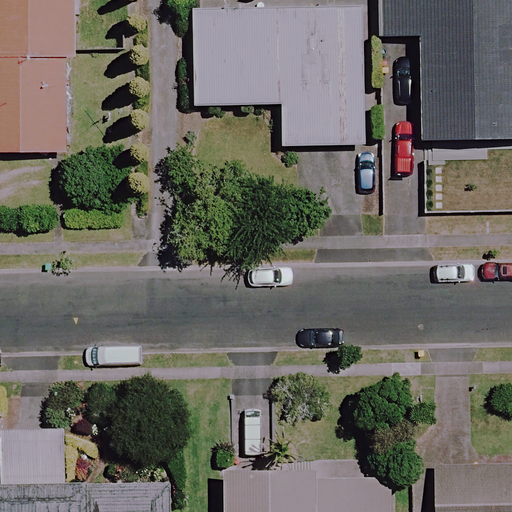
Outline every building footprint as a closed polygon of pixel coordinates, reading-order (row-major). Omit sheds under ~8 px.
[(76,58),(75,0),(0,0),(0,155),(67,155),(66,58),(76,58)] [(511,0),(383,0),(384,39),(425,39),(426,143),(511,141),(511,0)] [(364,147),(362,11),(195,14),(196,107),(283,105),(283,149),(364,147)] [(66,487),(66,433),(0,433),(0,511),(171,511),(171,486),(66,487)] [(511,511),(511,463),(422,462),(420,511),(511,511)] [(386,511),(387,483),(233,476),(231,511),(386,511)]
